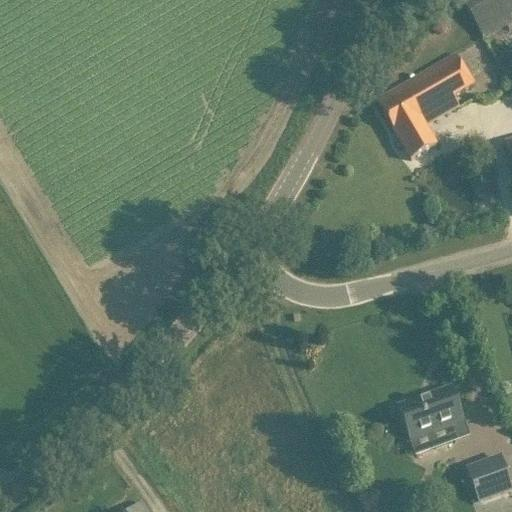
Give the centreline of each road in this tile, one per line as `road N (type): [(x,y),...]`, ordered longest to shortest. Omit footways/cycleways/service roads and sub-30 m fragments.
road 1 (tertiary): [(0,491),(100,421),(242,258)]
road 2 (tertiary): [(242,258),(346,74),(375,0)]
road 3 (tertiary): [(242,258),(282,289),(352,296),(511,251)]
